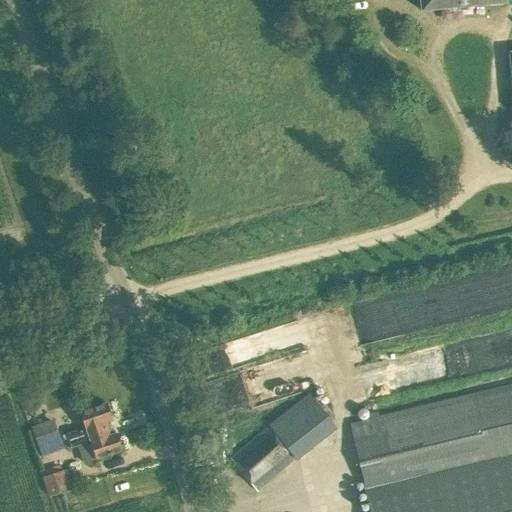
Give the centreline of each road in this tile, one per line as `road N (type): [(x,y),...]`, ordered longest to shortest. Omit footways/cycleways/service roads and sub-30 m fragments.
road 1 (unclassified): [(125,303),(15,0)]
road 2 (unclassified): [(195,511),(125,303)]
road 3 (residential): [(0,334),(125,303)]
